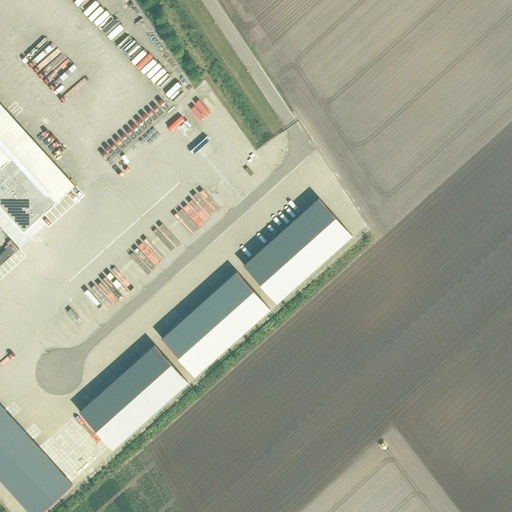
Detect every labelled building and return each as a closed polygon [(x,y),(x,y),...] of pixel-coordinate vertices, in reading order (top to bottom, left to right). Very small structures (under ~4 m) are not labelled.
[(57,90),(62,95),(75,82),(70,77),(57,90)] [(181,107),(193,95),(184,86),(172,98),(181,107)] [(77,109),(91,98),(87,93),(73,104),(77,109)] [(74,185),(0,102),(0,184),(3,182),(37,219),(74,185)] [(147,111),(161,120),(165,115),(151,106),(147,111)] [(110,143),(123,157),(142,139),(129,125),(110,143)] [(98,153),(89,163),(101,175),(110,166),(98,153)] [(318,197),(243,264),(277,302),(352,235),(318,197)] [(236,270),(161,337),(195,375),(270,308),(236,270)] [(153,346),(79,413),(112,450),(186,383),(153,346)] [(0,417),(0,492),(17,511),(42,511),(67,490),(0,417)]
